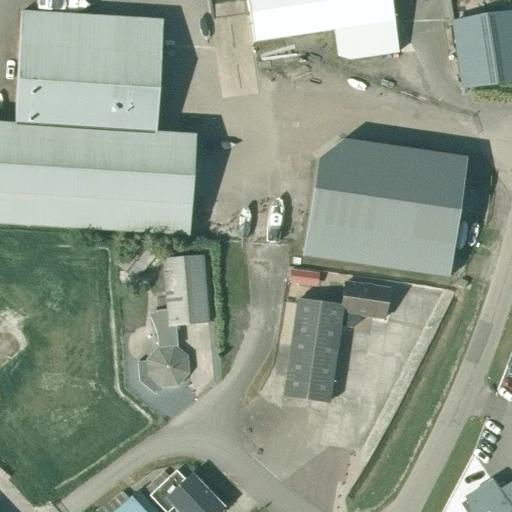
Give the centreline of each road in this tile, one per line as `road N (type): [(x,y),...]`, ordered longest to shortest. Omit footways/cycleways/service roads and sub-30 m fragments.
road 1 (unclassified): [(294,511),(207,440),(256,365),(272,281),(251,211)]
road 2 (unclassified): [(411,511),(461,410),(511,273)]
road 3 (unknown): [(511,144),(420,127),(423,68),(413,0)]
